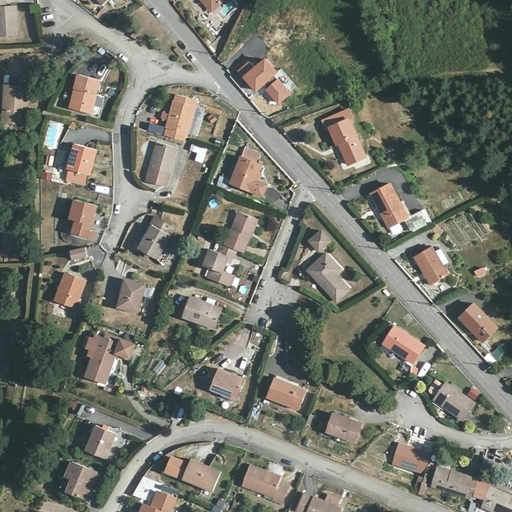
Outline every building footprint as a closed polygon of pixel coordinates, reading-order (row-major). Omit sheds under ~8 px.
[(7,0),(0,0),(0,36),(20,35),(18,7),(7,7),(7,0)] [(201,0),(212,10),(217,6),(211,0),(201,0)] [(103,10),(98,16),(106,22),(111,16),(103,10)] [(137,31),(135,35),(143,40),(145,36),(137,31)] [(265,57),(243,76),(257,92),(263,86),(280,105),(293,94),(275,75),(278,71),(265,57)] [(29,88),(8,86),(6,122),(27,124),(29,88)] [(86,92),(77,90),(72,109),(93,115),(99,90),(87,87),(86,92)] [(170,122),(166,136),(187,142),(199,101),(177,95),(172,115),(170,122)] [(350,110),(325,121),(328,129),(332,128),(339,144),(344,142),(346,147),(343,149),(350,164),(367,157),(351,119),(354,118),(350,110)] [(163,120),(170,122),(172,115),(165,114),(163,120)] [(179,149),(158,142),(147,181),(168,187),(179,149)] [(98,150),(78,145),(68,181),(86,185),(89,175),(92,176),(98,150)] [(194,162),(204,163),(207,147),(192,145),(190,152),(196,153),(194,162)] [(52,167),(54,157),(47,155),(45,165),(52,167)] [(244,158),(234,184),(253,191),(263,165),(244,158)] [(8,174),(0,173),(0,193),(8,194),(8,174)] [(219,176),(217,185),(228,187),(230,179),(219,176)] [(107,193),(108,188),(92,184),(90,190),(107,193)] [(405,220),(409,217),(393,184),(373,194),(390,227),(405,220)] [(88,223),(93,225),(98,206),(78,200),(73,220),(78,221),(74,234),(96,239),(98,231),(92,229),(87,228),(88,223)] [(424,210),(409,217),(405,220),(413,234),(434,223),(430,216),(427,216),(424,210)] [(239,251),(245,253),(252,237),(250,236),(258,218),(242,212),(235,230),(234,230),(227,246),(239,251)] [(175,228),(156,218),(153,225),(154,225),(140,249),(158,259),(175,228)] [(250,236),(252,237),(253,237),(260,219),(258,218),(250,236)] [(324,231),(313,241),(321,251),(333,241),(324,231)] [(227,246),(224,245),(221,253),(213,250),(206,265),(215,269),(211,278),(233,286),(236,277),(225,272),(231,257),(236,259),(239,251),(227,246)] [(434,246),(416,257),(432,284),(450,275),(434,246)] [(87,248),(73,251),(74,260),(89,257),(87,248)] [(329,254),(310,271),(338,301),(352,290),(338,274),(343,269),(329,254)] [(484,267),(474,270),(477,278),(487,275),(484,267)] [(88,282),(68,274),(58,300),(77,307),(88,282)] [(146,285),(127,281),(120,307),(140,312),(146,285)] [(224,309),(193,297),(186,317),(216,328),(224,309)] [(476,304),(462,318),(485,341),(499,327),(476,304)] [(28,325),(21,324),(19,336),(26,337),(28,325)] [(397,325),(386,342),(415,361),(427,345),(397,325)] [(106,339),(101,337),(88,376),(106,383),(117,353),(131,358),(136,345),(108,334),(106,339)] [(502,349),(494,355),(497,360),(506,355),(502,349)] [(160,361),(154,370),(160,374),(166,365),(160,361)] [(247,379),(221,369),(213,389),(239,399),(247,379)] [(424,381),(427,377),(413,370),(412,375),(424,381)] [(309,391),(278,378),(271,397),(301,410),(309,391)] [(448,383),(436,400),(465,420),(477,403),(448,383)] [(137,386),(138,393),(147,393),(147,385),(137,386)] [(8,399),(16,400),(18,388),(10,386),(8,399)] [(80,412),(85,405),(79,402),(75,409),(80,412)] [(363,423),(335,413),(329,431),(356,441),(363,423)] [(498,434),(507,433),(506,428),(511,423),(505,416),(498,434)] [(118,434),(99,426),(88,451),(107,459),(118,434)] [(394,463),(427,473),(433,454),(400,444),(394,463)] [(496,461),(486,458),(479,479),(479,481),(480,481),(476,495),(487,498),(483,506),(496,511),(511,511),(511,495),(493,487),(494,484),(490,483),(496,461)] [(222,473),(193,460),(185,479),(214,492),(222,473)] [(74,480),(70,492),(87,499),(99,472),(74,461),(67,477),(74,480)] [(282,477),(251,466),(243,486),(266,494),(265,497),(285,504),(291,487),(280,483),(282,477)] [(433,486),(474,498),(479,479),(439,466),(433,486)] [(428,479),(418,476),(414,491),(424,493),(428,479)] [(62,489),(70,492),(74,480),(67,477),(62,489)] [(156,509),(162,493),(159,491),(153,507),(156,509)] [(171,511),(177,499),(162,493),(156,509),(153,507),(145,504),(142,511),(171,511)] [(327,502),(306,493),(298,510),(302,511),(342,511),(344,509),(339,507),(342,501),(330,495),(327,502)] [(230,511),(236,511),(240,504),(235,502),(230,511)]
